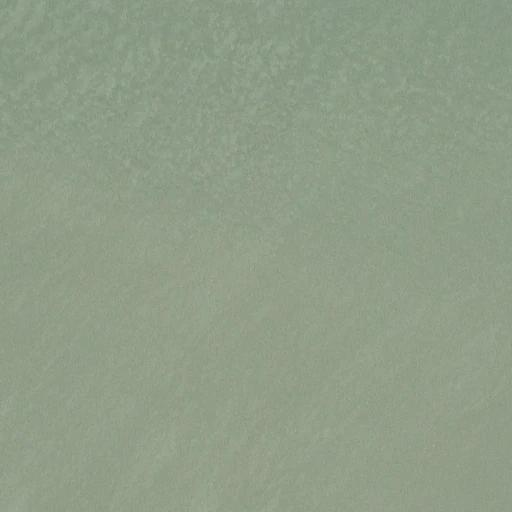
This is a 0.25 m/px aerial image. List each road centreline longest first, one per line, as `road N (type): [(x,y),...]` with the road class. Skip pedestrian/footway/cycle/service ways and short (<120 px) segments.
road 1 (trunk): [(271,0),(257,511)]
road 2 (trunk): [(322,511),(335,0)]
